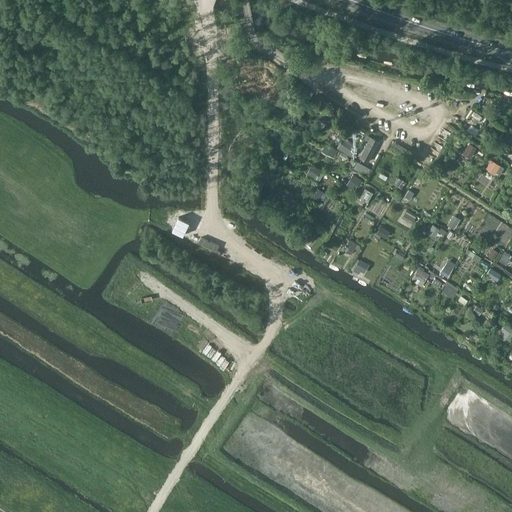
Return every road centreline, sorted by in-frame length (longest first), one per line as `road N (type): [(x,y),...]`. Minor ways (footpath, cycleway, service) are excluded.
road 1 (track): [(154,511),(249,363),(300,315),(306,292),(278,267),(148,217)]
road 2 (primary): [(511,53),(350,0)]
